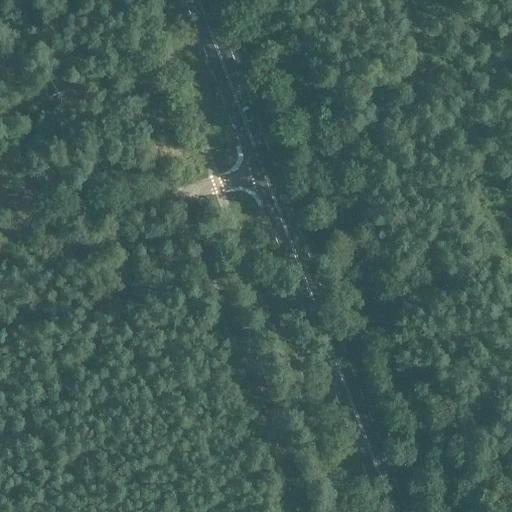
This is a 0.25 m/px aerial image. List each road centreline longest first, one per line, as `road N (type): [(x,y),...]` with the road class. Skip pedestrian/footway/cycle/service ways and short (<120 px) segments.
road 1 (primary): [(392,511),(197,0)]
road 2 (track): [(176,195),(302,511)]
road 3 (track): [(0,227),(264,175)]
